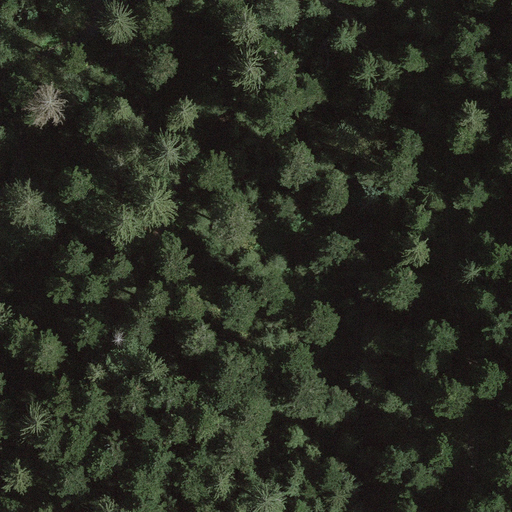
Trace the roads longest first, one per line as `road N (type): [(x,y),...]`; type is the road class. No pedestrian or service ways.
road 1 (track): [(302,0),(290,44),(206,139),(182,179),(64,511)]
road 2 (track): [(324,0),(445,117)]
